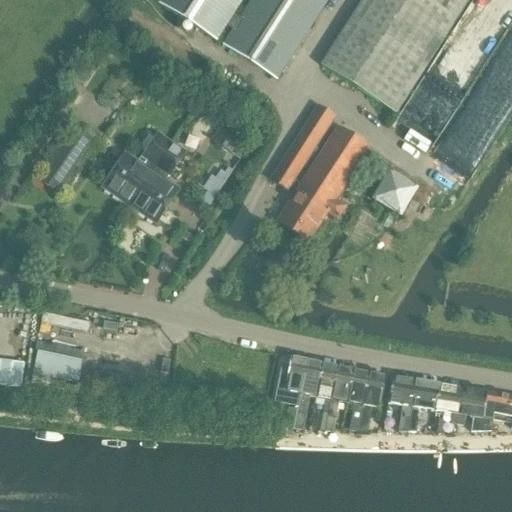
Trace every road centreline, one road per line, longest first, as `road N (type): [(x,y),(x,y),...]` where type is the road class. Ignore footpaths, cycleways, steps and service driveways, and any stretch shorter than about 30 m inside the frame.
road 1 (tertiary): [(0,282),(511,381)]
road 2 (track): [(511,443),(125,433),(0,419)]
